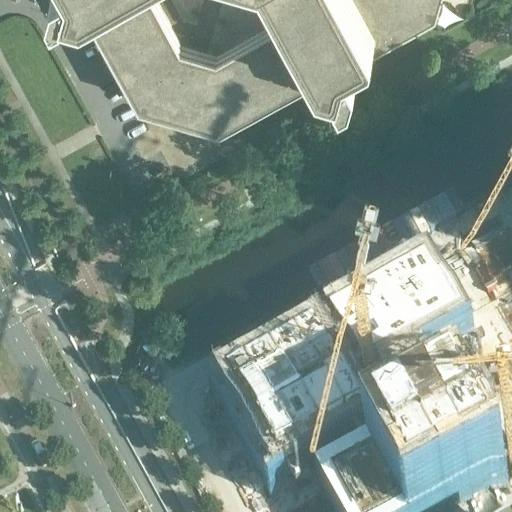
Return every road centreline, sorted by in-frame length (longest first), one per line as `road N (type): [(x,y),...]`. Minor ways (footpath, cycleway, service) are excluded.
road 1 (tertiary): [(157,511),(0,219)]
road 2 (tertiary): [(0,324),(104,511)]
